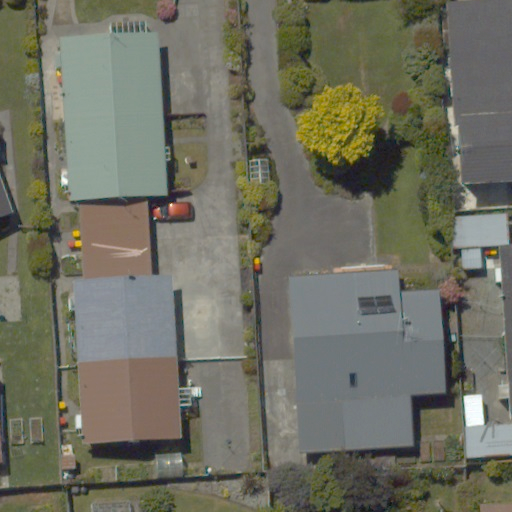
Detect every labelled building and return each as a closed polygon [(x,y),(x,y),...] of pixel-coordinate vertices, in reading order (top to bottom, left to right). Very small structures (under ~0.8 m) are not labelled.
[(459,248),(460,271),(480,270),(479,247),(507,247),(506,184),(511,183),(511,0),(494,0),(445,4),(460,188),(476,187),(476,212),(446,213),(447,248),(459,248)] [(157,32),(59,37),(69,203),(167,197),(157,32)] [(0,181),(0,219),(11,216),(0,181)] [(149,206),(77,208),(80,283),(72,283),(77,441),(175,438),(170,280),(152,281),(149,206)] [(400,295),(399,270),(286,276),(296,453),(409,447),(406,391),(440,389),(434,293),(400,295)] [(511,427),(463,429),(463,456),(511,454),(511,427)] [(511,511),(511,499),(480,500),(479,511),(511,511)]
